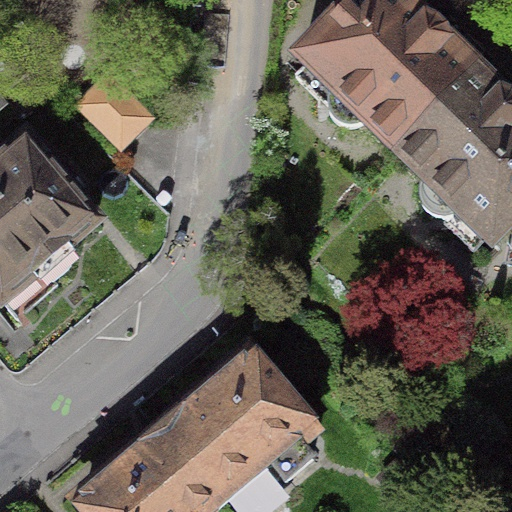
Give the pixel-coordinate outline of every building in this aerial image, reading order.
[(397,152),(474,72),(449,48),(446,40),(439,33),(431,25),(423,23),(398,0),(359,0),(302,60),(308,66),(296,78),(330,111),(330,113),(331,116),(333,119),(335,121),(337,123),(340,125),(344,127),(347,128),(351,128),(354,128),(358,127),(361,126),(364,124),(366,122),(397,152)] [(499,97),(474,72),(397,152),(428,181),(426,184),(423,188),(422,192),(422,194),(422,198),(422,202),(423,205),(425,208),(428,212),(430,214),(433,216),(437,217),(440,218),(473,250),(486,238),(492,244),(511,222),(511,103),(507,99),(499,97)] [(108,78),(79,107),(121,149),(136,135),(150,120),(108,78)] [(26,140),(0,161),(0,300),(2,302),(32,277),(53,282),(69,269),(68,247),(96,223),(61,182),(26,140)] [(174,422),(163,431),(226,504),(271,466),(286,483),(313,460),(298,443),(306,437),(301,430),(302,419),(292,407),(281,407),(244,364),(185,414),(184,413),(174,422)] [(216,511),(226,504),(163,431),(153,439),(142,448),(143,449),(83,500),(93,511),(216,511)] [(390,468),(379,479),(409,510),(430,489),(401,458),(390,468)] [(468,511),(445,488),(429,504),(436,511),(468,511)]
